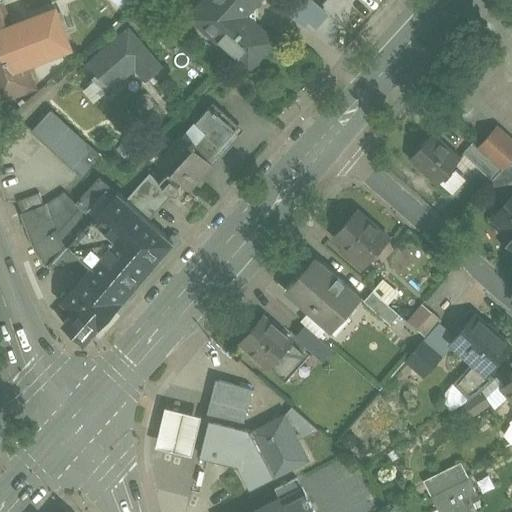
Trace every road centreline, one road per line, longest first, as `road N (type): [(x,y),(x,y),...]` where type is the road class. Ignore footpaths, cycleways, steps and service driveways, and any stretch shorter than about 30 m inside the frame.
road 1 (secondary): [(331,136),(79,423)]
road 2 (residential): [(331,136),(511,299)]
road 3 (secondary): [(452,0),(331,136)]
road 4 (secondary): [(0,268),(38,367),(79,423)]
